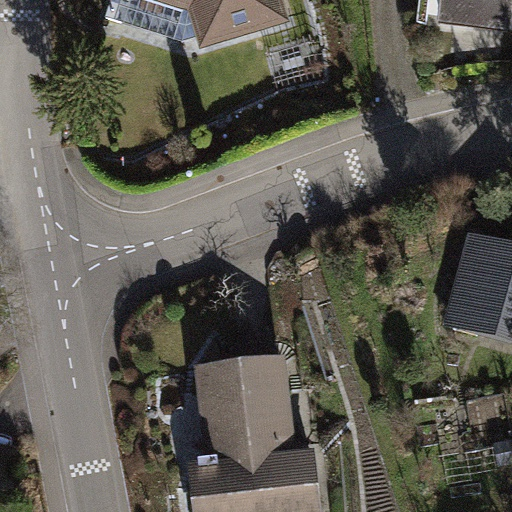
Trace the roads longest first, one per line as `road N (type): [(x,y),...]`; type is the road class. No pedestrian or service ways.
road 1 (residential): [(54,267),(150,244),(334,176),(511,132)]
road 2 (residential): [(22,0),(35,167),(54,267)]
road 3 (residential): [(54,267),(100,511)]
